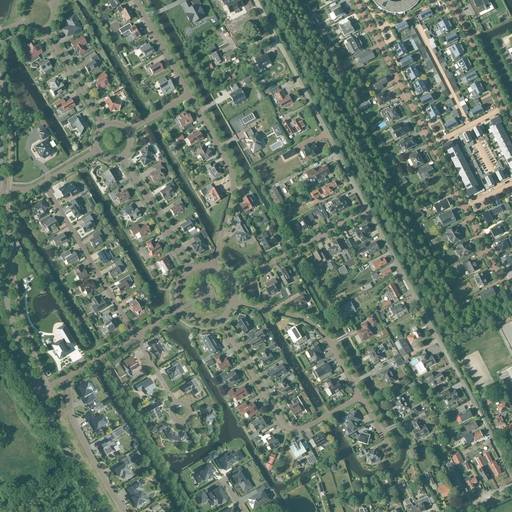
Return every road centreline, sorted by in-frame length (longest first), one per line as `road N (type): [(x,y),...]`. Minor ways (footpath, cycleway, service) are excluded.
road 1 (unclassified): [(511,478),(367,211)]
road 2 (unclassified): [(367,211),(255,0)]
road 3 (residential): [(219,319),(285,426),(305,427),(359,395)]
road 4 (residential): [(212,267),(231,173),(189,95)]
road 5 (residential): [(135,336),(42,182)]
road 6 (residential): [(359,395),(310,323),(232,301)]
road 7 (residential): [(230,283),(367,211)]
road 8 (residential): [(122,511),(74,425),(62,379)]
road 9 (unclassified): [(0,256),(11,320),(38,391)]
road 10 (unclassified): [(38,391),(101,511)]
road 11 (residential): [(190,269),(122,155)]
road 12 (residential): [(372,32),(431,144)]
road 13 (residential): [(504,107),(449,0)]
